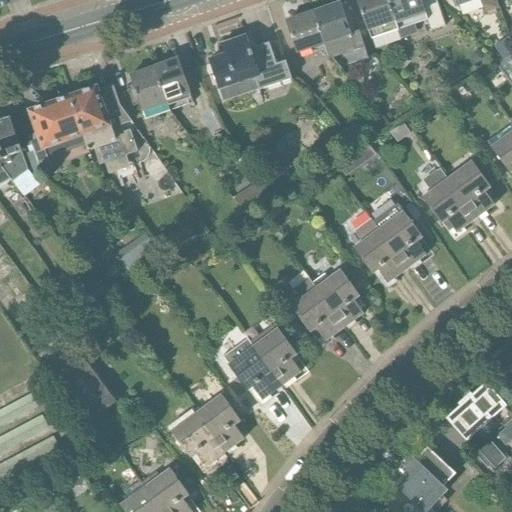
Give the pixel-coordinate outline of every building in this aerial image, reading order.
[(358,0),(372,40),(401,30),(404,39),(420,33),(417,25),(429,21),(433,31),(447,26),(437,0),(358,0)] [(496,0),(454,0),(457,8),(479,0),(480,0),(486,14),(500,9),(496,0)] [(314,13),(325,46),(328,53),(342,68),(370,59),(360,31),(350,34),(340,5),(314,13)] [(298,56),(325,46),(314,13),(288,22),(298,56)] [(210,60),(220,92),(256,80),(260,91),(293,79),(287,61),(277,65),(269,43),(251,49),(247,36),(232,41),(235,52),(210,60)] [(155,68),(169,106),(193,98),(179,60),(155,68)] [(171,112),(169,106),(155,68),(131,77),(133,86),(128,88),(134,107),(140,105),(143,113),(146,121),(171,112)] [(86,136),(91,152),(95,151),(100,165),(106,163),(110,175),(131,167),(127,156),(139,152),(132,130),(116,136),(113,129),(133,122),(120,105),(105,111),(98,91),(97,88),(72,97),(86,136)] [(31,112),(44,151),(86,136),(72,97),(31,112)] [(0,123),(0,158),(3,168),(6,173),(11,178),(14,182),(28,170),(23,153),(11,119),(0,123)] [(511,132),(491,148),(510,174),(511,173),(511,132)] [(6,173),(3,168),(0,158),(0,184),(11,178),(6,173)] [(447,180),(476,220),(495,206),(486,193),(491,189),(472,161),(447,180)] [(457,234),(476,220),(447,180),(440,170),(423,181),(431,191),(422,198),(442,225),(447,221),(457,234)] [(380,228),(408,270),(427,256),(417,242),(423,238),(403,212),(380,228)] [(388,284),(408,270),(380,228),(372,220),(355,232),(362,241),(354,248),(373,275),(379,270),(388,284)] [(314,284),(345,328),(364,314),(355,301),(360,297),(341,270),(329,279),(326,274),(314,284)] [(345,328),(314,284),(309,278),(293,291),(300,300),(291,307),(311,333),(316,329),(326,342),(345,328)] [(253,347),(282,387),(302,373),(292,359),(298,355),(278,329),(253,347)] [(263,401),(282,387),(253,347),(228,365),(248,391),(254,387),(263,401)] [(88,425),(117,403),(79,351),(49,372),(88,425)] [(484,442),(511,416),(511,415),(487,386),(450,419),(468,439),(475,432),(484,442)] [(196,413),(226,453),(245,439),(235,426),(241,422),(221,395),(196,413)] [(206,467),(226,453),(196,413),(172,431),(191,458),(197,454),(206,467)] [(511,424),(500,434),(508,444),(511,440),(511,424)] [(494,467),(507,459),(495,439),(482,447),(494,467)] [(444,487),(456,474),(428,448),(416,460),(412,456),(403,466),(407,470),(403,475),(399,471),(390,480),(423,511),(428,511),(449,491),(444,487)] [(143,482),(165,511),(193,511),(184,500),(190,495),(170,469),(159,477),(156,473),(143,482)] [(165,511),(143,482),(130,491),(133,496),(120,506),(125,511),(165,511)]
